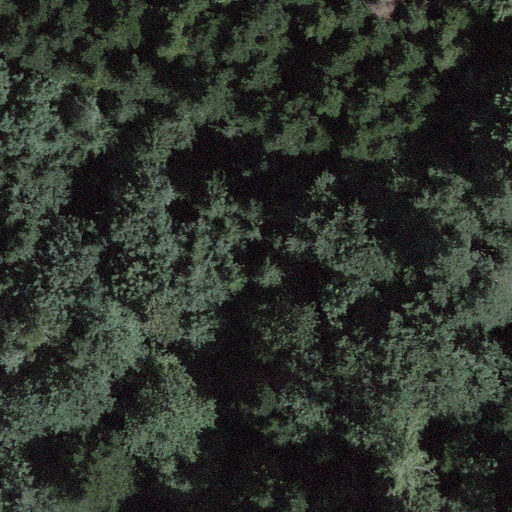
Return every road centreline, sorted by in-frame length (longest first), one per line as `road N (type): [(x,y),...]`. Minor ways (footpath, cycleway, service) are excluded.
road 1 (track): [(194,511),(244,308),(315,199),(476,0)]
road 2 (track): [(0,417),(244,308)]
